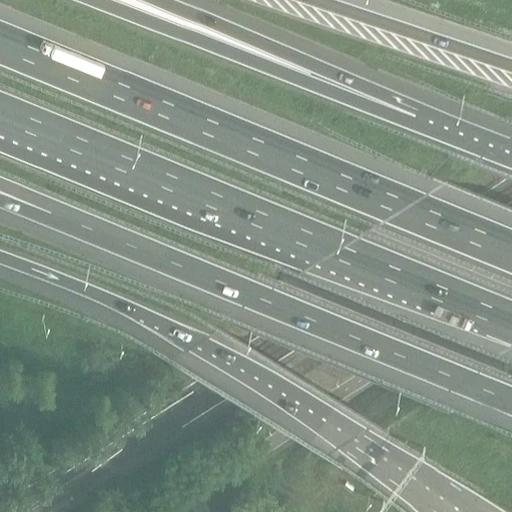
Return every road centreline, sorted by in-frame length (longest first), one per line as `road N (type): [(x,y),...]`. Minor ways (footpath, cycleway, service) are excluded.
road 1 (motorway): [(511,252),(0,45)]
road 2 (motorway): [(0,118),(511,323)]
road 3 (motorway): [(0,259),(238,362),(470,511)]
road 4 (motorway): [(33,204),(511,402)]
road 5 (motorway): [(436,126),(89,0)]
road 6 (motorway): [(436,126),(156,0)]
road 7 (motorway): [(511,66),(312,0)]
